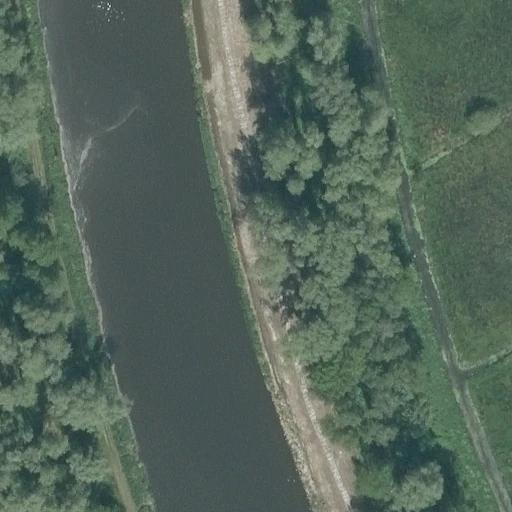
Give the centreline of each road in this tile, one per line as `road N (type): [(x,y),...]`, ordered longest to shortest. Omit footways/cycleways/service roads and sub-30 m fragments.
road 1 (track): [(203,0),(272,331),(333,511)]
road 2 (track): [(7,0),(56,270),(133,511)]
